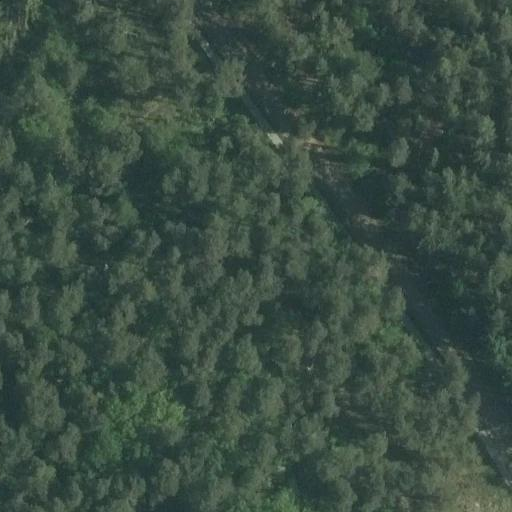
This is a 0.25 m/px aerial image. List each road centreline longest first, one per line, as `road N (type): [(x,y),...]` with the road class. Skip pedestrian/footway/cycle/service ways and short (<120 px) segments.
road 1 (track): [(511,444),(283,127)]
road 2 (track): [(283,127),(192,0)]
